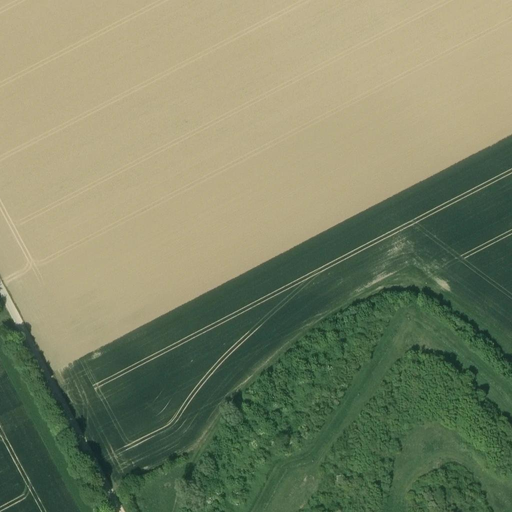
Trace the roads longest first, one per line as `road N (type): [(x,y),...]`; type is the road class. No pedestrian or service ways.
road 1 (track): [(511,410),(447,349),(404,341),(386,350),(323,450),(279,468),(257,511)]
road 2 (track): [(0,286),(123,511)]
road 3 (track): [(173,511),(218,416),(279,353)]
road 4 (track): [(392,511),(410,465),(441,456),(488,486),(494,511)]
